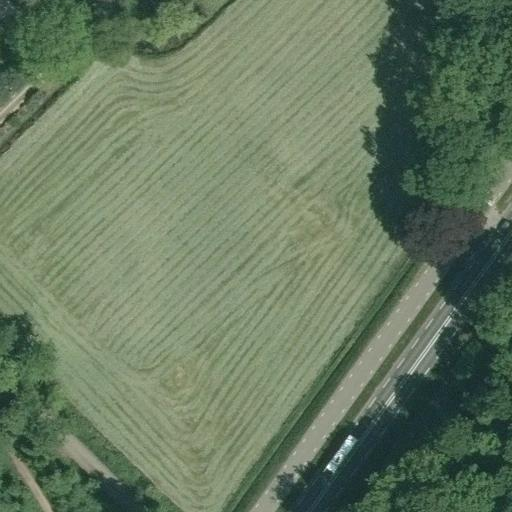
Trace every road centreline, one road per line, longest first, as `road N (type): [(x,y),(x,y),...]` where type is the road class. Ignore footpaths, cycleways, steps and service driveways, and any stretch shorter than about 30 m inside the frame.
road 1 (unclassified): [(261,511),(511,163)]
road 2 (primary): [(307,511),(511,229)]
road 3 (track): [(138,511),(0,372)]
